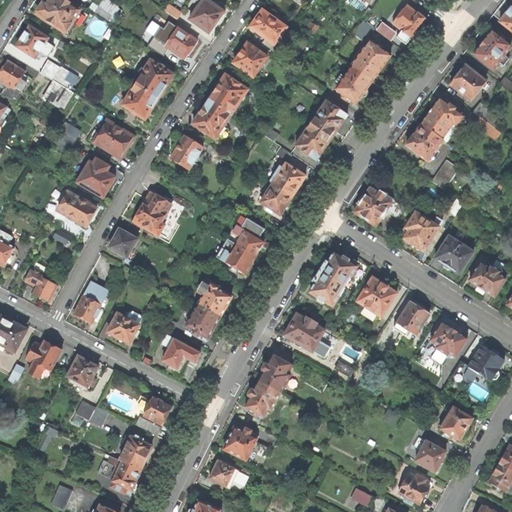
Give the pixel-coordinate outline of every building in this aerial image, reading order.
[(42,8),(37,16),(65,34),(73,23),(81,28),(88,17),(71,6),(71,4),(64,0),(48,0),(47,2),(46,2),(42,8)] [(117,8),(105,0),(103,0),(97,8),(111,18),(117,8)] [(224,13),(206,0),(196,0),(202,4),(190,21),(210,34),(217,24),(224,13)] [(178,20),(183,13),(170,5),(165,11),(178,20)] [(407,6),(393,24),(400,30),(396,35),(405,42),(409,37),(410,39),(425,19),(417,13),(416,14),(412,10),(407,6)] [(511,7),(511,8),(508,8),(507,10),(505,12),(506,15),(499,23),(511,33),(511,7)] [(251,28),(276,46),(288,29),(263,11),(256,21),(251,28)] [(373,29),(364,21),(354,33),(364,41),(373,29)] [(198,42),(170,23),(161,35),(166,38),(161,44),(186,60),(192,51),(198,42)] [(311,24),(305,32),(313,38),(319,30),(311,24)] [(394,34),(384,26),(379,31),(390,39),(394,34)] [(48,58),(53,49),(46,44),(49,40),(30,27),(23,38),(16,48),(36,61),(40,53),(48,58)] [(146,41),(150,36),(140,29),(136,35),(146,41)] [(305,32),(297,43),(305,49),(313,38),(305,32)] [(511,49),(492,34),(486,41),(484,39),(480,43),(478,47),(479,49),(474,55),(493,70),(499,64),(503,67),(509,60),(505,57),(511,49)] [(120,38),(116,35),(111,41),(115,44),(120,38)] [(391,57),(370,42),(352,67),(353,68),(373,82),(381,71),(391,57)] [(68,47),(62,44),(58,49),(64,52),(68,47)] [(234,64),(254,78),(268,59),(249,45),(241,55),(234,64)] [(0,95),(14,103),(29,80),(23,77),(25,73),(8,62),(0,74),(0,81),(3,83),(0,87),(4,89),(0,95)] [(48,62),(41,73),(56,83),(71,92),(73,88),(68,85),(73,77),(48,62)] [(159,66),(152,62),(147,69),(144,69),(140,74),(141,77),(136,85),(160,101),(168,88),(175,76),(165,70),(164,68),(161,67),(159,66)] [(94,66),(90,64),(83,76),(87,78),(94,66)] [(471,102),(485,83),(478,77),(479,76),(474,73),(473,73),(466,67),(465,69),(462,69),(459,72),(460,75),(456,80),(451,86),(471,102)] [(368,89),(373,82),(353,68),(336,91),(356,105),(361,99),(366,98),(368,95),(369,94),(368,89)] [(249,91),(226,76),(218,89),(210,101),(232,116),(249,91)] [(511,89),(511,84),(505,78),(500,83),(511,91),(511,89)] [(153,111),(160,101),(136,85),(129,81),(123,89),(131,94),(123,105),(131,111),(132,113),(134,114),(137,114),(147,121),(153,111)] [(76,95),(71,92),(56,83),(44,101),(65,114),(76,95)] [(209,136),(215,140),(232,116),(210,101),(203,111),(200,115),(200,117),(194,126),(202,131),(202,133),(208,136),(209,136)] [(460,129),(467,121),(454,112),(455,110),(450,106),(449,108),(440,101),(431,114),(423,125),(444,142),(446,143),(458,128),(460,129)] [(341,127),(348,117),(341,112),(336,108),(327,103),(312,125),(331,139),(336,131),(338,132),(341,127)] [(498,117),(479,103),(473,111),(492,126),(498,117)] [(492,128),(480,119),(475,125),(488,134),(492,128)] [(132,135),(108,121),(102,130),(97,127),(89,140),(114,155),(115,157),(118,158),(121,160),(123,158),(123,157),(127,150),(131,143),(133,142),(134,139),(134,137),(132,135)] [(61,131),(63,132),(76,140),(81,132),(67,124),(61,131)] [(327,145),(331,139),(312,125),(297,147),(318,162),(324,152),(328,146),(327,145)] [(428,163),(444,142),(423,125),(414,137),(407,147),(428,163)] [(280,135),(268,127),(263,135),(275,143),(280,135)] [(501,134),(492,128),(488,134),(496,140),(501,134)] [(68,155),(76,140),(63,132),(54,146),(68,155)] [(204,148),(186,137),(178,149),(171,160),(196,176),(201,167),(195,163),(204,148)] [(293,156),(282,148),(278,155),(289,162),(293,156)] [(110,167),(97,159),(94,165),(91,163),(78,183),(103,199),(110,188),(116,178),(107,172),(110,167)] [(458,167),(447,160),(432,180),(444,187),(458,167)] [(234,168),(223,161),(219,167),(230,174),(234,168)] [(307,178),(287,165),(281,175),(278,173),(271,184),(274,186),(293,198),(300,187),(307,178)] [(286,210),(293,198),(274,186),(270,191),(265,189),(257,201),(282,216),(286,210)] [(400,220),(407,208),(378,190),(377,192),(372,189),(367,196),(365,195),(361,200),(358,205),(360,207),(355,214),(376,227),(387,211),(400,220)] [(172,204),(152,192),(142,208),(134,222),(158,236),(159,234),(166,238),(172,229),(161,222),(172,204)] [(97,210),(69,194),(59,211),(68,218),(69,219),(72,221),(74,221),(87,228),(93,218),(97,210)] [(44,217),(52,203),(39,196),(31,209),(44,217)] [(462,203),(456,199),(448,210),(455,214),(462,203)] [(444,222),(438,217),(433,224),(417,213),(408,227),(411,230),(405,239),(407,240),(406,242),(411,246),(412,244),(414,246),(418,248),(417,250),(420,252),(421,250),(424,252),(444,222)] [(266,230),(251,220),(244,230),(246,232),(237,246),(256,258),(261,250),(265,244),(260,240),(266,230)] [(495,231),(490,228),(479,244),(484,248),(495,231)] [(0,266),(4,268),(15,249),(7,245),(11,237),(0,230),(0,266)] [(110,249),(128,259),(139,240),(120,230),(116,238),(110,249)] [(458,241),(451,236),(436,259),(444,265),(444,267),(444,269),(446,270),(448,271),(450,271),(452,270),(460,275),(475,253),(462,244),(465,241),(460,238),(458,241)] [(220,250),(223,246),(216,242),(213,246),(220,250)] [(250,268),(256,258),(237,246),(232,255),(224,250),(218,259),(245,276),(250,268)] [(333,308),(357,269),(350,264),(351,262),(348,260),(344,258),(343,260),(335,255),(329,265),(327,264),(320,274),(315,283),(316,284),(310,294),(319,299),(318,302),(324,306),(326,304),(333,308)] [(505,267),(496,260),(492,267),(491,266),(489,269),(482,264),(470,282),(478,287),(477,289),(478,291),(479,293),(481,294),(483,293),(484,292),(494,298),(506,280),(499,275),(505,267)] [(47,269),(36,263),(25,283),(35,288),(32,294),(49,303),(55,293),(58,287),(47,281),(49,278),(43,275),(47,269)] [(382,319),(397,295),(390,290),(389,287),(387,286),(385,285),(383,285),(373,280),(367,288),(365,287),(362,292),(364,294),(358,303),(382,319)] [(100,310),(109,293),(92,284),(74,316),(81,320),(92,326),(95,319),(97,320),(101,311),(100,310)] [(210,286),(206,284),(200,294),(205,297),(199,306),(221,319),(226,310),(232,299),(219,292),(220,290),(211,285),(210,286)] [(180,290),(170,285),(168,288),(178,294),(180,290)] [(141,308),(152,314),(155,308),(144,301),(141,308)] [(417,337),(430,316),(421,310),(411,304),(394,329),(407,337),(410,332),(417,337)] [(215,330),(221,319),(199,306),(187,328),(188,328),(195,332),(193,336),(192,337),(199,340),(201,336),(209,341),(215,330)] [(130,346),(140,327),(119,315),(108,334),(118,339),(130,346)] [(307,320),(298,315),(292,326),(286,337),(296,342),(296,344),(297,346),(299,348),(302,348),(304,348),(314,353),(326,331),(317,327),(317,325),(308,320),(307,320)] [(0,339),(9,322),(0,316),(0,339)] [(177,323),(166,318),(163,323),(173,329),(177,323)] [(19,326),(9,322),(0,339),(0,350),(11,356),(13,353),(15,354),(27,331),(19,326)] [(456,358),(468,340),(459,335),(460,333),(459,331),(458,330),(457,329),(454,329),(452,331),(443,325),(438,333),(435,331),(432,335),(434,337),(423,355),(443,366),(450,354),(456,358)] [(189,361),(196,364),(201,355),(168,337),(164,345),(171,349),(163,363),(170,367),(168,371),(171,373),(180,378),(181,377),(189,361)] [(42,348),(35,344),(27,360),(34,364),(28,375),(39,381),(45,370),(51,373),(62,352),(53,347),(45,343),(42,348)] [(500,369),(504,363),(497,359),(499,355),(492,351),(490,354),(482,349),(469,368),(461,362),(448,381),(457,387),(470,387),(477,374),(491,383),(492,381),(494,382),(496,381),(499,378),(500,374),(498,372),(500,369)] [(282,361),(274,357),(269,366),(267,365),(265,365),(264,368),(263,370),(263,372),(265,372),(259,383),(281,395),(291,376),(289,374),(292,367),(287,364),(288,361),(284,358),(282,361)] [(89,364),(78,358),(68,377),(72,379),(70,382),(86,391),(89,385),(93,387),(96,382),(93,380),(99,368),(89,364)] [(188,380),(196,364),(189,361),(181,377),(188,380)] [(351,377),(355,370),(341,361),(336,369),(351,377)] [(24,370),(16,366),(8,381),(13,384),(15,380),(19,381),(24,370)] [(377,381),(372,378),(367,386),(373,389),(377,381)] [(271,412),(281,395),(259,383),(254,392),(252,391),(250,394),(248,397),(250,399),(245,408),(253,412),(251,416),(256,419),(259,416),(264,418),(268,410),(271,412)] [(144,418),(162,427),(169,413),(172,412),(173,409),(172,406),(171,405),(169,404),(167,405),(161,402),(154,398),(151,403),(144,398),(138,410),(146,414),(144,418)] [(96,408),(83,401),(76,414),(89,421),(96,408)] [(445,411),(448,413),(451,414),(455,408),(449,405),(445,411)] [(96,407),(96,408),(89,421),(102,428),(109,413),(96,407)] [(466,436),(469,432),(466,431),(473,420),(455,408),(451,414),(448,413),(440,426),(442,428),(441,430),(444,432),(445,434),(450,437),(451,436),(460,441),(461,439),(463,441),(466,436)] [(162,429),(140,418),(136,426),(158,437),(162,429)] [(48,427),(43,425),(38,434),(43,437),(45,434),(48,428),(48,427)] [(57,433),(48,428),(45,434),(51,436),(54,438),(57,433)] [(241,432),(235,429),(230,439),(224,451),(262,469),(271,448),(258,442),(259,438),(252,434),(253,433),(243,428),(241,432)] [(43,453),(51,436),(45,434),(43,437),(37,450),(43,453)] [(123,444),(127,447),(131,438),(127,436),(123,444)] [(137,441),(131,438),(127,447),(120,462),(142,472),(146,462),(152,449),(143,443),(144,440),(139,437),(137,441)] [(441,463),(447,454),(427,443),(416,462),(438,474),(441,468),(443,464),(441,463)] [(511,471),(511,446),(505,456),(500,464),(511,471)] [(137,481),(142,472),(120,462),(103,454),(96,469),(112,477),(115,472),(118,473),(111,489),(125,496),(129,490),(132,492),(134,490),(136,490),(138,488),(139,486),(137,484),(138,482),(137,481)] [(229,465),(219,461),(213,472),(209,481),(227,489),(224,496),(238,503),(245,488),(249,489),(255,477),(242,471),(241,473),(228,467),(229,465)] [(511,486),(511,483),(511,471),(500,464),(494,475),(489,484),(506,493),(507,493),(511,495),(511,493),(511,486)] [(426,495),(431,487),(425,484),(427,480),(419,476),(417,479),(410,475),(399,494),(408,498),(406,502),(413,505),(415,502),(420,505),(426,495)] [(53,505),(65,511),(73,492),(61,487),(53,505)] [(374,499),(357,490),(352,499),(369,508),(374,499)] [(219,511),(199,502),(195,511),(192,511),(191,511),(219,511)]
